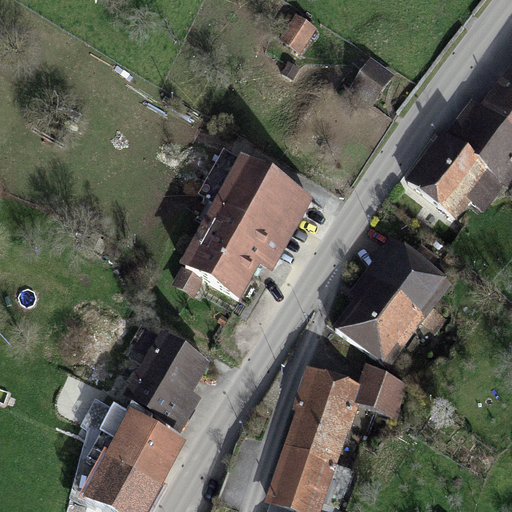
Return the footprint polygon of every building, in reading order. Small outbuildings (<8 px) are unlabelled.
[(282,182),(250,163),(180,281),(196,290),(205,275),(248,301),(270,265),(276,272),(319,200),(306,192),(313,182),(290,168),(282,182)] [(455,283),(414,251),(348,335),(389,367),(455,283)] [(216,364),(164,332),(121,401),(182,438),(205,401),(196,396),(216,364)] [(372,367),(365,388),(358,407),(398,422),(412,382),(372,367)] [(365,388),(309,369),(296,408),(303,411),(271,501),(302,511),(320,511),(358,407),(365,388)] [(191,448),(103,399),(85,432),(123,453),(99,497),(126,511),(148,511),(162,488),(168,491),(191,448)]
